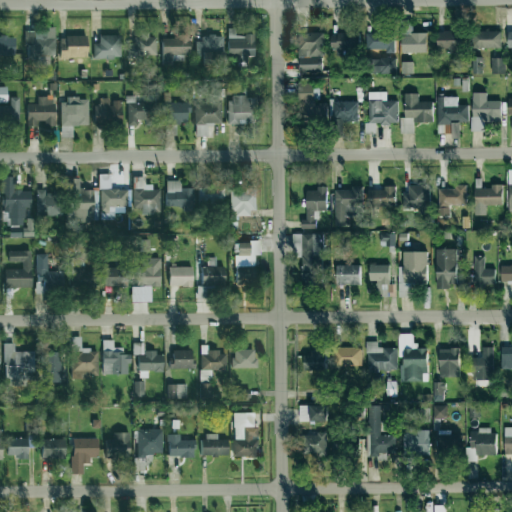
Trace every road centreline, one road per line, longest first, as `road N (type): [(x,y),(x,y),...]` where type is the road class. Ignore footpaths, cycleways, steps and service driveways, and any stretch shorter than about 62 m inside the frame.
road 1 (residential): [(0,320),(511,315)]
road 2 (residential): [(283,511),(278,0)]
road 3 (residential): [(0,490),(511,486)]
road 4 (residential): [(0,155),(511,153)]
road 5 (residential): [(0,3),(388,0)]
